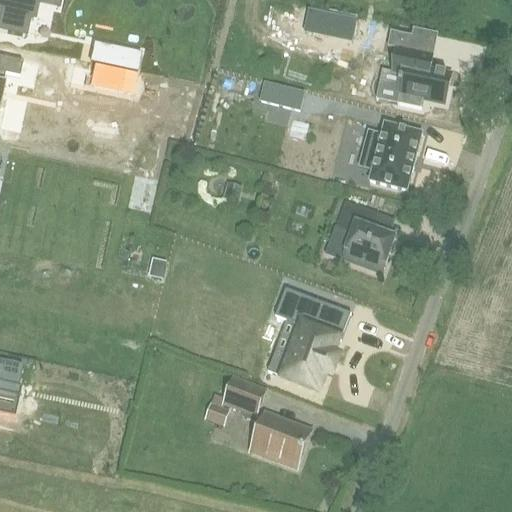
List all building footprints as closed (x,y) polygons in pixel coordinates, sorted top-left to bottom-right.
[(38,0),(0,0),(0,15),(0,16),(0,18),(0,33),(25,39),(28,21),(33,22),(36,9),(37,5),(38,0)] [(306,29),(353,39),(357,24),(310,14),(306,29)] [(399,52),(394,76),(404,78),(403,83),(401,82),(401,86),(402,86),(398,107),(422,112),(424,102),(445,107),(451,78),(430,73),(433,59),(409,54),(412,39),(391,35),(388,50),(399,52)] [(111,50),(107,68),(137,74),(140,56),(111,50)] [(0,100),(5,76),(20,79),(23,63),(0,58),(0,100)] [(122,73),(118,95),(132,98),(137,76),(122,73)] [(305,96),(266,87),(262,104),(300,114),(305,96)] [(369,135),(360,170),(373,173),(370,185),(408,194),(423,137),(385,127),(382,138),(369,135)] [(343,262),(367,271),(382,276),(395,241),(373,232),(379,217),(346,205),(337,230),(353,236),(343,262)] [(154,262),(150,278),(162,281),(166,265),(154,262)] [(276,355),(269,375),(320,394),(326,376),(332,379),(339,361),(333,358),(339,342),(315,333),(325,307),(286,292),(276,320),(303,330),(291,360),(276,355)] [(0,416),(15,419),(19,403),(16,403),(17,399),(20,399),(22,389),(19,388),(23,367),(2,363),(2,364),(4,365),(0,381),(0,416)] [(297,471),(311,435),(311,434),(265,416),(265,417),(258,415),(265,396),(234,383),(227,401),(224,407),(244,415),(242,420),(261,427),(251,454),(297,471)] [(216,397),(212,406),(223,411),(224,407),(227,401),(216,397)]
